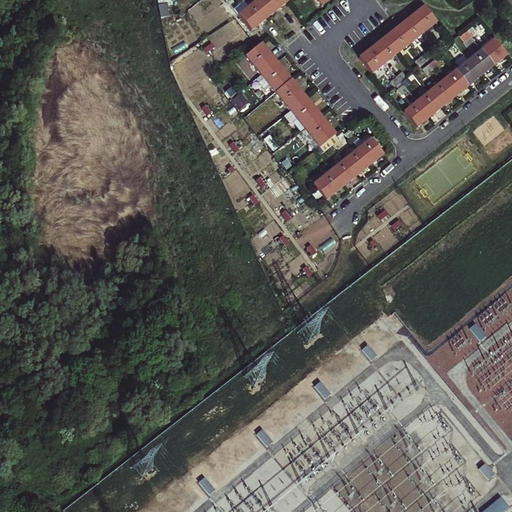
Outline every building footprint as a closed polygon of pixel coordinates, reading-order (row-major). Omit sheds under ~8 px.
[(285,0),(259,0),(256,2),(269,18),(288,3),(285,0)] [(269,18),(256,2),(238,17),(250,33),(269,18)] [(423,8),(410,18),(423,34),(436,23),(423,8)] [(423,34),(410,18),(397,29),(410,44),(423,34)] [(466,32),(470,37),(476,32),(472,27),(466,32)] [(410,44),(397,29),(384,39),(397,54),(410,44)] [(470,37),(466,32),(459,37),(464,42),(470,37)] [(444,48),(452,43),(447,38),(440,43),(444,48)] [(397,54),(384,39),(371,49),(384,65),(397,54)] [(494,41),(481,51),(494,66),(507,56),(494,41)] [(440,43),(434,48),(438,53),(440,52),(444,48),(440,43)] [(260,45),(245,57),(259,75),(275,63),(260,45)] [(461,51),(456,46),(451,51),(455,56),(461,51)] [(427,63),(438,53),(434,48),(421,58),(425,64),(427,63)] [(384,65),(371,49),(358,60),(371,75),(384,65)] [(481,51),(468,61),(481,76),(494,66),(481,51)] [(455,72),(468,87),(481,76),(468,61),(465,56),(452,67),(455,72)] [(415,63),(419,68),(425,64),(421,58),(415,63)] [(436,62),(430,67),(434,72),(440,67),(436,62)] [(290,81),(275,63),(259,75),(274,94),(290,81)] [(429,76),(434,72),(430,67),(425,71),(429,76)] [(455,72),(442,82),(455,97),(468,87),(455,72)] [(401,74),(395,78),(399,84),(400,83),(405,79),(401,74)] [(393,89),(399,84),(395,78),(389,84),(393,89)] [(304,99),(290,81),(274,94),(289,112),(304,99)] [(410,82),(404,88),(408,93),(415,88),(410,82)] [(455,97),(442,82),(429,92),(442,108),(455,97)] [(403,98),(408,93),(404,88),(398,92),(403,98)] [(416,103),(428,118),(442,108),(429,92),(416,103)] [(304,99),(289,112),(304,131),(319,118),(304,99)] [(416,103),(403,113),(415,128),(428,118),(416,103)] [(319,118),(304,131),(318,148),(334,136),(319,118)] [(344,134),(349,140),(355,135),(351,130),(344,134)] [(337,140),(332,145),(336,150),(342,145),(337,140)] [(370,140),(357,150),(370,165),(383,155),(370,140)] [(336,150),(332,145),(326,150),(330,155),(336,150)] [(370,165),(357,150),(344,160),(357,176),(370,165)] [(357,176),(344,160),(332,170),(344,186),(349,181),(357,176)] [(344,186),(332,170),(313,186),(325,201),(344,186)] [(476,324),(470,328),(479,340),(485,335),(476,324)] [(376,355),(367,344),(361,349),(371,360),(376,355)] [(330,394),(320,381),(314,386),(324,399),(330,394)] [(273,441),(262,429),(255,435),(266,447),(273,441)] [(493,475),(485,463),(479,467),(487,479),(493,475)] [(215,490),(204,477),(198,482),(209,495),(215,490)] [(501,511),(509,507),(500,496),(481,511),(501,511)]
